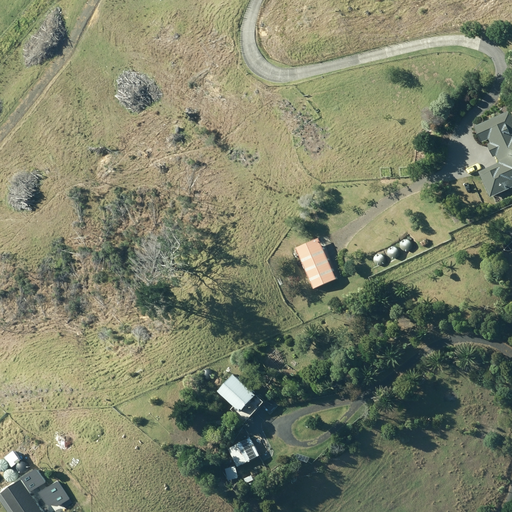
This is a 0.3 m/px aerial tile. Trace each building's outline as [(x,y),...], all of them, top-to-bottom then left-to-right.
[(486,169),(496,195),(511,188),(511,109),(476,124),(483,141),(492,137),(495,144),(492,145),(499,164),(486,169)] [(322,237),(299,246),(317,289),(340,279),(322,237)] [(270,402),(238,371),(221,389),(239,407),(235,411),(249,424),(270,402)] [(231,448),(240,466),(263,455),(254,437),(231,448)] [(13,467),(24,462),(18,450),(7,456),(13,467)] [(241,478),(238,465),(227,468),(230,480),(241,478)] [(2,496),(13,511),(48,511),(26,480),(2,496)]
